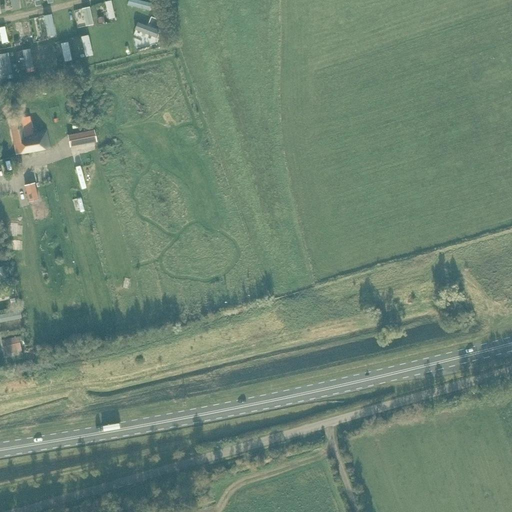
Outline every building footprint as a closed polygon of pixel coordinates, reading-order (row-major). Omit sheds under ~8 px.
[(0,0),(1,2),(7,2),(7,8),(13,8),(13,0),(0,0)] [(138,0),(121,0),(121,3),(143,10),(145,2),(138,0)] [(22,19),(14,20),(18,37),(25,35),(22,19)] [(149,37),(152,28),(130,21),(127,30),(149,37)] [(41,66),(48,64),(43,43),(37,45),(41,66)] [(22,56),(8,58),(11,71),(24,68),(22,56)] [(17,154),(50,148),(47,131),(33,134),(29,116),(10,120),(17,154)] [(68,136),(70,147),(97,142),(94,131),(68,136)] [(50,162),(49,154),(34,155),(35,163),(50,162)] [(34,184),(24,186),(29,202),(38,200),(34,184)] [(8,259),(18,256),(15,249),(6,252),(8,259)] [(18,337),(1,341),(4,355),(22,350),(18,337)]
